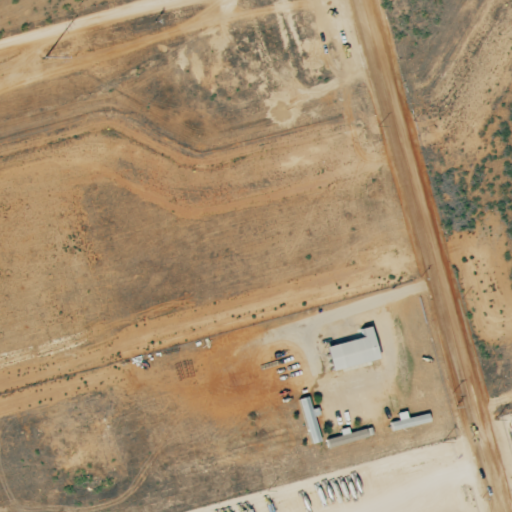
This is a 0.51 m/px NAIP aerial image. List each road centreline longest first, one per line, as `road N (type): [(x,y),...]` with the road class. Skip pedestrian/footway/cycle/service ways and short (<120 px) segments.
road 1 (tertiary): [(503,511),(363,0)]
road 2 (residential): [(0,45),(160,0)]
